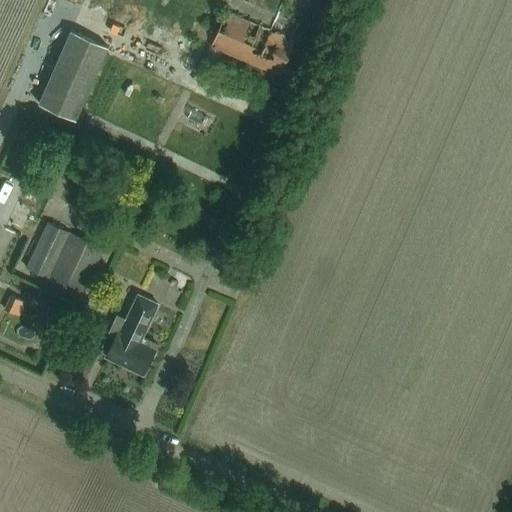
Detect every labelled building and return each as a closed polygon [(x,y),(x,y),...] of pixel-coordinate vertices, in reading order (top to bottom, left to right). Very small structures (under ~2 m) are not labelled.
[(293,42),(226,13),(211,48),(278,76),(293,42)] [(39,106),(75,123),(108,48),(70,32),(39,106)] [(26,268),(82,295),(104,250),(47,223),(26,268)] [(192,279),(178,273),(169,292),(183,299),(192,279)] [(109,347),(104,356),(142,374),(156,343),(139,335),(143,327),(144,327),(156,302),(135,293),(124,318),(126,319),(119,333),(109,328),(102,344),(109,347)] [(19,317),(25,303),(9,296),(3,310),(19,317)]
